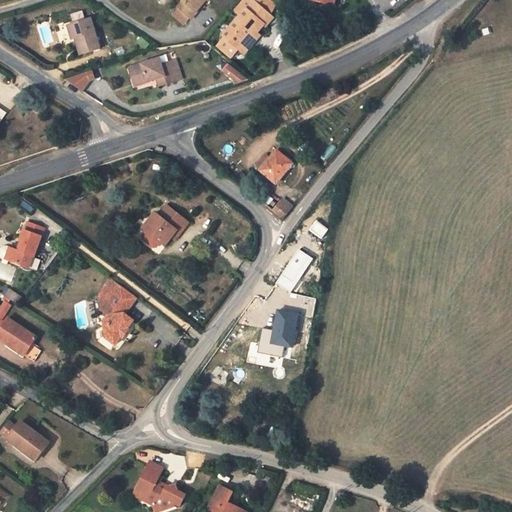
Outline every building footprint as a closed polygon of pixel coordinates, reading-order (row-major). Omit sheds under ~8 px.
[(206,0),(183,0),(184,1),(179,7),(193,18),(198,12),(197,11),(206,0)] [(255,0),(253,0),(225,35),(227,36),(219,45),(233,57),(240,48),(242,50),(258,32),(265,24),(267,25),(274,17),(272,15),(255,0)] [(255,0),(272,15),(274,3),(271,0),(255,0)] [(91,19),(72,24),(76,38),(81,54),(100,48),(91,19)] [(261,35),(258,32),(242,50),(246,53),(261,35)] [(129,69),(134,83),(147,79),(147,82),(157,79),(165,77),(168,84),(175,82),(170,63),(162,65),(160,59),(129,69)] [(177,61),(170,63),(175,82),(183,80),(177,61)] [(239,86),(246,77),(228,62),(221,71),(239,86)] [(94,71),(70,83),(87,94),(94,83),(99,81),(94,71)] [(159,87),(168,84),(165,77),(157,79),(159,87)] [(272,159),(271,158),(261,170),(276,184),(294,165),(278,152),(272,159)] [(256,166),(261,170),(271,158),(266,154),(256,166)] [(283,220),(292,208),(282,200),(273,211),(283,220)] [(182,233),(190,223),(169,207),(162,217),(156,213),(151,220),(154,223),(147,231),(161,242),(166,246),(172,238),(178,230),(182,233)] [(144,229),(147,231),(154,223),(151,220),(144,229)] [(44,229),(29,223),(26,231),(25,231),(21,240),(24,242),(20,252),(15,250),(12,251),(9,258),(12,262),(30,268),(44,229)] [(147,231),(144,229),(140,236),(154,247),(157,247),(161,242),(147,231)] [(176,241),(182,233),(178,230),(172,238),(176,241)] [(12,251),(15,250),(11,248),(6,260),(12,262),(9,258),(12,251)] [(298,278),(287,271),(278,284),(289,292),(298,278)] [(320,279),(308,274),(304,283),(316,288),(320,279)] [(112,280),(99,296),(107,302),(109,315),(104,322),(106,338),(116,345),(122,337),(124,339),(130,331),(128,329),(134,321),(125,315),(137,299),(112,280)] [(11,291),(7,296),(14,300),(17,295),(11,291)] [(23,298),(17,295),(14,300),(19,304),(23,298)] [(101,310),(109,315),(107,302),(99,296),(101,310)] [(0,310),(0,316),(0,317),(9,304),(6,302),(0,310)] [(0,317),(3,319),(12,306),(9,304),(0,317)] [(287,313),(281,311),(279,323),(274,322),(274,327),(276,327),(273,343),(293,347),(298,315),(287,313)] [(5,323),(0,319),(0,339),(14,348),(16,345),(27,353),(25,356),(35,362),(41,351),(32,345),(37,338),(8,319),(5,323)] [(25,356),(27,353),(16,345),(14,348),(13,351),(24,358),(25,356)] [(273,365),(259,361),(257,368),(272,372),(273,365)] [(50,443),(22,421),(18,426),(11,421),(3,431),(10,436),(10,437),(20,445),(23,443),(40,457),(50,443)] [(37,461),(40,457),(23,443),(20,445),(19,448),(37,461)] [(145,501),(153,505),(155,511),(160,511),(174,508),(176,504),(180,507),(186,496),(178,492),(176,485),(169,487),(160,483),(163,478),(160,476),(164,469),(151,462),(140,483),(144,485),(141,491),(148,494),(145,501)] [(134,495),(145,501),(148,494),(141,491),(144,485),(140,483),(134,495)] [(227,508),(229,503),(234,493),(220,486),(209,510),(212,511),(217,511),(219,507),(224,510),(227,508)] [(0,503),(1,502),(3,504),(9,496),(0,489),(0,503)] [(219,507),(217,511),(234,511),(237,507),(229,503),(227,508),(224,510),(219,507)]
